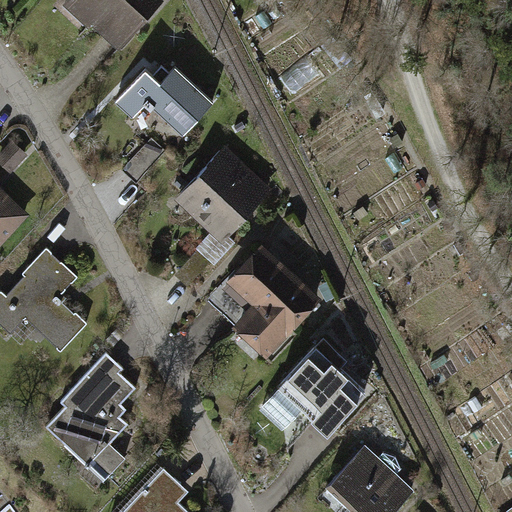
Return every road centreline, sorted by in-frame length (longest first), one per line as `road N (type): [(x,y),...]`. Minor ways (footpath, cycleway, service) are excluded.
road 1 (residential): [(0,60),(121,267),(241,511)]
road 2 (track): [(511,291),(439,148),(387,0)]
